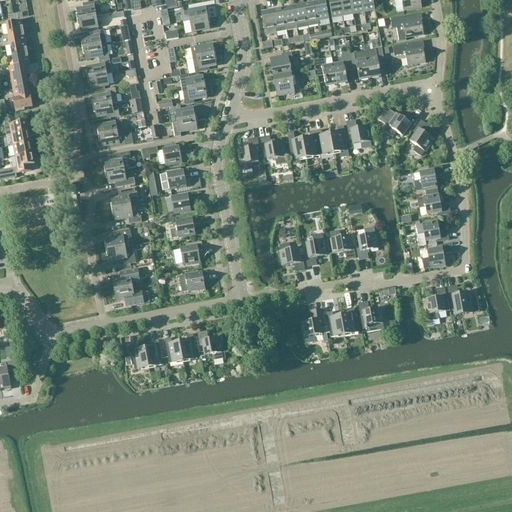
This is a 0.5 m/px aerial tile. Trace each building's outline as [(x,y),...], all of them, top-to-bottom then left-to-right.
[(133,11),(130,0),(129,0),(124,1),(127,12),(133,11)] [(332,19),(343,17),(339,0),(337,0),(329,2),(332,19)] [(339,0),(343,17),(354,15),(350,0),(339,0)] [(361,0),(350,0),(354,15),(364,13),(361,0)] [(373,0),(361,0),(364,13),(375,11),(373,0)] [(404,12),(422,8),(420,0),(390,0),(391,2),(402,0),(404,12)] [(77,10),(79,21),(96,18),(102,17),(99,2),(89,4),(90,8),(77,10)] [(326,2),(315,4),(318,22),(329,20),(326,2)] [(318,22),(315,4),(304,6),(308,24),(308,28),(319,26),(318,22)] [(308,28),(308,24),(304,6),(294,8),(298,30),(308,28)] [(189,16),(190,22),(208,19),(206,8),(184,12),(185,17),(189,16)] [(294,8),(283,10),(287,32),(298,30),(294,8)] [(277,34),(287,32),(283,10),(273,12),(277,34)] [(277,34),(273,12),(262,14),(265,32),(265,35),(266,36),(267,36),(268,36),(277,35),(277,34)] [(393,30),(397,29),(399,43),(407,41),(406,39),(424,36),(421,22),(419,22),(417,15),(391,20),(393,30)] [(96,18),(79,21),(81,31),(102,27),(102,23),(97,23),(96,18)] [(210,30),(208,19),(190,22),(192,33),(210,30)] [(9,35),(24,32),(22,21),(7,24),(9,35)] [(82,39),(84,50),(107,46),(104,31),(86,35),(87,38),(82,39)] [(24,32),(9,35),(11,46),(26,43),(24,32)] [(174,32),(165,34),(166,42),(176,40),(174,32)] [(331,32),(310,36),(311,42),(332,38),(331,32)] [(329,51),(336,51),(336,43),(344,43),(344,39),(329,39),(329,51)] [(11,46),(13,56),(28,54),(26,43),(11,46)] [(408,67),(426,64),(423,49),(421,50),(419,43),(393,48),(395,58),(406,56),(408,67)] [(191,49),(193,60),(214,56),(212,45),(191,49)] [(109,57),(107,46),(84,50),(86,60),(99,58),(99,62),(109,60),(109,57)] [(382,49),(365,52),(370,79),(381,77),(379,64),(385,63),(382,49)] [(365,52),(349,55),(351,69),(357,68),(359,81),(370,79),(365,52)] [(125,70),(132,69),(130,53),(123,55),(125,70)] [(340,64),(333,65),(337,86),(348,84),(345,70),(351,69),(349,55),(348,53),(342,54),(343,58),(339,59),(340,64)] [(25,65),(30,65),(28,54),(13,56),(14,67),(24,65),(25,65)] [(216,67),(214,56),(193,60),(195,74),(208,72),(207,68),(216,67)] [(270,59),(273,78),(292,75),(288,56),(270,59)] [(120,58),(116,59),(109,60),(99,62),(100,66),(87,68),(89,79),(112,75),(110,66),(121,64),(120,58)] [(326,88),(337,86),(333,65),(327,66),(325,60),(315,61),(318,75),(323,74),(326,88)] [(11,78),(26,75),(25,65),(24,65),(14,67),(9,68),(11,78)] [(126,72),(125,72),(126,77),(129,79),(136,77),(135,70),(126,72)] [(173,79),(185,76),(184,71),(172,73),(173,79)] [(11,78),(13,89),(28,86),(26,75),(11,78)] [(114,85),(112,75),(89,79),(91,90),(114,85)] [(295,94),(292,75),(273,78),(277,98),(295,94)] [(189,76),(185,76),(180,77),(183,92),(205,88),(203,77),(190,80),(189,76)] [(156,96),(163,95),(161,83),(154,84),(156,96)] [(30,97),(28,86),(13,89),(15,100),(30,97)] [(207,99),(205,88),(183,92),(185,106),(195,105),(194,101),(207,99)] [(93,97),(95,108),(112,105),(118,104),(115,89),(105,91),(106,95),(93,97)] [(15,100),(13,100),(15,111),(33,108),(31,97),(30,97),(15,100)] [(141,100),(130,102),(132,115),(143,113),(141,100)] [(160,110),(173,108),(171,101),(159,104),(160,110)] [(113,111),(112,105),(95,108),(97,119),(114,116),(113,111)] [(176,114),(178,123),(195,120),(193,109),(181,111),(180,107),(171,109),(173,115),(176,114)] [(388,110),(380,122),(388,127),(389,127),(388,128),(385,133),(393,138),(396,133),(403,137),(409,129),(411,130),(419,120),(412,115),(407,122),(397,115),(396,116),(388,110)] [(161,113),(153,115),(156,127),(163,125),(161,113)] [(197,130),(195,120),(178,123),(172,124),(175,138),(181,137),(181,133),(197,130)] [(145,121),(137,122),(139,129),(146,128),(145,121)] [(6,137),(11,136),(29,133),(26,122),(4,126),(6,137)] [(98,127),(100,137),(124,133),(122,122),(98,127)] [(371,143),(372,142),(369,128),(357,130),(356,122),(347,124),(349,136),(352,136),(353,146),(361,144),(362,150),(372,149),(371,143)] [(426,153),(435,141),(425,134),(429,127),(422,122),(414,132),(416,134),(410,142),(417,147),(413,152),(421,158),(425,152),(426,153)] [(157,127),(150,128),(153,140),(153,142),(159,141),(159,139),(157,127)] [(339,134),(331,135),(334,155),(340,154),(341,159),(349,158),(345,128),(338,129),(339,134)] [(100,137),(102,148),(112,146),(112,149),(133,145),(131,131),(124,133),(100,137)] [(323,132),(317,133),(320,157),(334,155),(331,135),(323,137),(323,132)] [(29,133),(11,136),(13,147),(31,143),(29,133)] [(301,160),(307,160),(303,140),(295,141),(294,133),(287,134),(289,142),(293,166),(301,165),(301,160)] [(311,139),(303,140),(307,160),(320,157),(317,133),(310,134),(311,139)] [(283,143),(275,145),(275,141),(270,142),(270,137),(261,139),(263,151),(266,151),(268,161),(276,160),(277,166),(286,164),(285,158),(286,158),(283,143)] [(257,153),(259,152),(257,140),(249,141),(250,149),(238,151),(240,166),(242,166),(243,172),(252,170),(251,164),(259,163),(257,153)] [(33,154),(31,143),(13,147),(15,157),(33,154)] [(180,153),(185,152),(184,147),(179,147),(162,150),(165,167),(182,164),(180,153)] [(149,149),(142,150),(144,160),(150,159),(150,156),(149,149)] [(107,174),(127,170),(131,169),(129,159),(130,159),(129,153),(117,155),(118,161),(105,163),(107,174)] [(35,165),(33,154),(15,157),(17,168),(0,171),(0,181),(15,179),(14,175),(31,172),(30,166),(35,165)] [(425,192),(426,195),(438,192),(437,190),(435,177),(443,176),(442,167),(429,170),(430,172),(419,174),(421,182),(415,183),(416,192),(422,191),(423,192),(425,192)] [(129,180),(127,170),(107,174),(109,184),(122,182),(123,188),(135,186),(134,179),(129,180)] [(185,177),(190,176),(188,171),(184,171),(167,174),(170,191),(187,188),(185,177)] [(153,175),(148,176),(152,197),(157,196),(153,175)] [(112,199),(114,211),(137,207),(136,202),(138,201),(136,190),(118,193),(119,198),(112,199)] [(438,195),(438,192),(426,195),(426,197),(424,198),(424,199),(418,200),(420,209),(426,208),(427,216),(437,214),(438,217),(450,214),(449,206),(441,207),(439,195),(438,195)] [(171,198),(171,200),(165,201),(168,214),(174,213),(174,215),(191,212),(189,201),(194,200),(193,195),(188,195),(171,198)] [(139,217),(137,207),(114,211),(116,221),(129,219),(130,225),(142,223),(141,216),(139,217)] [(193,225),(198,224),(197,218),(192,219),(176,222),(177,230),(171,231),(172,240),(179,238),(179,239),(195,236),(193,225)] [(437,243),(449,241),(447,233),(440,234),(437,222),(422,224),(423,226),(417,227),(418,236),(424,235),(426,243),(436,241),(437,243)] [(360,248),(357,249),(360,261),(368,260),(367,252),(379,250),(376,235),(375,235),(374,229),(365,231),(366,237),(358,238),(360,248)] [(106,241),(108,252),(129,248),(127,242),(132,241),(130,231),(118,233),(119,239),(106,241)] [(345,253),(347,261),(355,259),(353,247),(350,247),(349,237),(341,238),(340,232),(330,234),(331,240),(330,240),(333,255),(345,253)] [(308,255),(306,255),(308,268),(316,266),(315,258),(327,256),(325,241),(323,242),(322,235),(313,237),(314,243),(306,245),(308,255)] [(198,252),(203,251),(202,245),(197,246),(180,249),(184,266),(200,263),(198,252)] [(282,267),(292,266),(295,265),(296,273),(304,271),(302,259),(300,259),(298,249),(290,251),(289,245),(280,246),(281,252),(280,253),(282,267)] [(443,255),(451,253),(450,245),(437,247),(438,250),(427,251),(429,259),(423,261),(425,270),(431,269),(431,270),(446,267),(443,255)] [(130,254),(129,248),(108,252),(110,262),(123,260),(124,266),(136,264),(135,254),(130,254)] [(121,280),(113,281),(115,292),(136,288),(136,283),(140,282),(138,271),(120,274),(121,280)] [(179,277),(182,293),(188,292),(189,293),(205,290),(203,279),(208,278),(207,272),(202,273),(185,276),(179,277)] [(455,312),(455,315),(479,311),(476,299),(472,300),(470,293),(460,295),(460,293),(458,293),(457,287),(448,289),(452,312),(455,312)] [(144,305),(144,304),(142,297),(138,298),(136,288),(115,292),(117,303),(125,301),(126,308),(144,305)] [(438,314),(446,313),(450,312),(448,302),(446,302),(444,290),(436,291),(437,299),(425,301),(428,316),(429,316),(430,320),(430,322),(439,320),(439,318),(438,314)] [(363,330),(366,329),(367,332),(367,334),(384,331),(384,329),(383,324),(384,324),(381,309),(369,311),(367,303),(359,305),(361,317),(363,330)] [(341,316),(345,336),(359,333),(354,309),(348,311),(349,315),(341,316)] [(305,338),(306,344),(315,342),(314,337),(322,335),(320,325),(323,324),(320,311),(312,313),(313,321),(301,324),(304,339),(305,338)] [(345,336),(341,316),(333,318),(332,313),(326,315),(331,339),(345,336)] [(213,355),(214,361),(223,359),(222,353),(223,353),(220,339),(208,341),(207,333),(198,334),(200,347),(203,346),(205,357),(213,355)] [(188,341),(180,342),(183,362),(197,360),(193,335),(187,337),(188,341)] [(169,365),(183,362),(180,342),(172,344),(171,339),(165,341),(169,365)] [(153,347),(145,349),(149,369),(163,366),(159,342),(152,343),(153,347)] [(135,371),(149,369),(145,349),(138,350),(137,346),(130,347),(135,371)] [(7,367),(0,368),(0,387),(0,390),(5,389),(5,391),(11,390),(9,379),(18,378),(15,362),(6,364),(7,367)] [(472,407),(466,408),(468,421),(475,419),(474,413),(487,411),(486,408),(488,408),(486,398),(484,398),(483,389),(469,392),(472,407)] [(446,396),(432,399),(436,420),(449,418),(450,424),(457,423),(455,410),(449,411),(446,396)] [(415,402),(404,404),(407,425),(418,423),(419,429),(426,428),(424,415),(417,416),(415,402)] [(395,420),(389,422),(391,434),(398,433),(397,427),(407,425),(404,404),(392,406),(395,420)] [(369,410),(355,413),(359,434),(372,432),(373,438),(380,437),(378,424),(372,425),(369,410)] [(298,430),(283,432),(285,443),(307,439),(306,439),(304,429),(310,428),(309,421),(297,423),(298,430)] [(239,434),(226,436),(228,443),(233,442),(235,453),(257,449),(255,437),(240,440),(239,434)] [(307,439),(285,443),(287,455),(302,452),(303,458),(315,456),(314,449),(309,450),(307,439)] [(195,442),(182,444),(186,466),(199,464),(200,470),(207,468),(204,456),(198,457),(195,442)] [(480,444),(473,445),(476,458),(482,457),(485,472),(498,470),(496,461),(498,461),(496,450),(495,450),(494,448),(481,450),(480,444)] [(162,448),(151,450),(155,471),(165,469),(166,475),(173,474),(171,461),(165,462),(162,448)] [(457,455),(444,457),(448,479),(461,477),(458,461),(465,460),(462,448),(455,449),(457,455)] [(237,463),(231,464),(233,471),(245,469),(244,462),(258,460),(257,449),(235,453),(236,453),(237,463)] [(142,467),(136,468),(138,480),(145,479),(144,473),(155,471),(151,450),(140,452),(142,467)] [(428,461),(417,463),(421,484),(432,482),(429,467),(436,466),(433,454),(426,455),(428,461)] [(405,459),(399,460),(401,473),(407,471),(410,486),(421,484),(417,463),(407,465),(405,459)] [(382,469),(369,471),(373,493),(386,490),(383,475),(390,474),(387,462),(380,463),(382,469)] [(76,463),(63,466),(65,474),(63,475),(65,485),(67,485),(67,488),(80,485),(81,491),(88,490),(86,478),(79,479),(76,463)] [(306,475),(292,478),(294,489),(293,489),(315,485),(313,475),(319,474),(317,467),(305,469),(306,475)] [(352,474),(340,476),(344,498),(357,496),(354,480),(361,479),(358,467),(351,468),(352,474)] [(247,480),(235,482),(236,489),(241,488),(243,498),(265,494),(263,483),(248,486),(247,480)] [(315,485),(293,489),(295,500),(310,498),(311,504),(324,502),(323,495),(317,496),(315,485)] [(246,509),(240,510),(240,511),(253,511),(252,508),(267,506),(265,495),(265,494),(243,498),(243,499),(244,499),(246,509)] [(206,511),(205,502),(184,505),(185,511),(206,511)]
